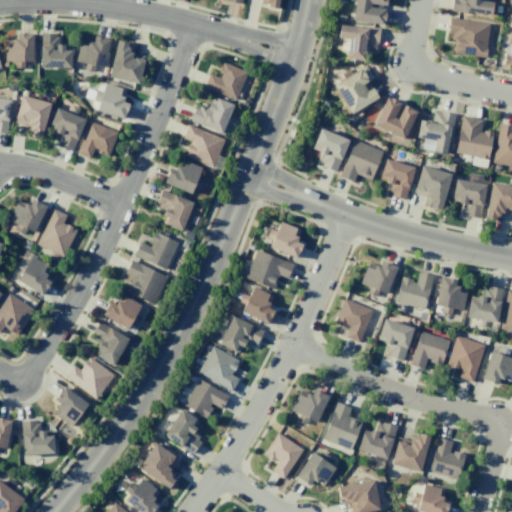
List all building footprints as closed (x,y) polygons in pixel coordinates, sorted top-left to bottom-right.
[(353,0),(351,21),(383,24),(385,7),(385,0),(353,0)] [(450,0),(450,10),(489,15),(491,1),(481,0),(450,0)] [(487,21),(447,19),(447,33),(453,33),(452,54),(485,56),(487,21)] [(337,38),(348,39),(346,58),(364,60),(365,49),(376,50),(378,29),(338,25),(337,38)] [(511,31),(509,31),(502,63),(511,65),(511,31)] [(20,61),(31,62),(32,33),(16,33),(16,39),(3,39),(3,61),(20,61)] [(70,68),(70,46),(56,45),(56,33),(39,33),(39,68),(70,68)] [(102,67),(108,39),(92,35),(91,42),(79,39),(74,61),(102,67)] [(107,77),(138,83),(143,56),(131,53),(133,43),(114,40),(107,77)] [(207,73),(202,87),(235,100),(245,71),(222,63),(217,77),(207,73)] [(376,99),(367,80),(371,78),(365,66),(332,82),(351,120),(362,114),(358,108),(376,99)] [(125,90),(103,83),(95,110),(123,119),(127,104),(121,102),(125,90)] [(28,125),(25,135),(40,138),(48,102),(19,96),(13,121),(28,125)] [(188,120),(220,134),(233,105),(211,96),(206,108),(195,104),(188,120)] [(0,132),(5,133),(10,100),(0,98),(0,132)] [(372,126),(403,139),(415,111),(384,98),(372,126)] [(83,118),(54,108),(49,124),(59,127),(53,144),(72,151),(83,118)] [(415,137),(433,141),(431,151),(445,154),(453,114),(432,110),(430,122),(418,120),(415,137)] [(454,153),(487,157),(491,132),(479,131),(481,119),(459,116),(454,153)] [(116,132),(88,121),(75,153),(89,159),(92,150),(107,156),(116,132)] [(491,163),(511,166),(511,133),(511,127),(511,125),(497,123),(491,163)] [(222,139),(186,125),(181,138),(189,141),(183,157),(211,167),(222,139)] [(347,140),(319,128),(310,149),(323,154),(318,165),(334,172),(347,140)] [(381,151),(353,139),(338,176),(352,182),(355,174),(369,180),(381,151)] [(378,180),(391,183),(388,195),(403,200),(413,167),(384,159),(378,180)] [(196,177),(200,167),(181,160),(177,171),(168,168),(162,183),(189,193),(192,186),(198,189),(202,180),(196,177)] [(422,206),(440,210),(448,173),(418,166),(413,193),(424,196),(422,206)] [(478,218),(484,184),(454,179),(450,200),(463,202),(460,215),(478,218)] [(511,185),(488,183),(484,218),(501,220),(502,213),(511,214),(511,185)] [(180,230),(191,202),(160,190),(154,205),(165,210),(160,222),(180,230)] [(32,232),(45,206),(31,199),(27,205),(17,199),(6,219),(16,224),(13,230),(22,235),(26,229),(32,232)] [(63,256),(75,229),(61,223),(65,214),(51,208),(35,245),(63,256)] [(268,246),(295,258),(301,244),(294,241),(299,230),(279,221),(274,231),(269,229),(265,237),(271,240),(268,246)] [(138,242),(131,256),(166,271),(178,242),(153,232),(147,246),(138,242)] [(286,278),(291,262),(252,251),(244,279),(273,288),(277,276),(286,278)] [(19,272),(15,282),(42,294),(48,281),(43,279),(49,266),(22,254),(15,270),(19,272)] [(123,273),(131,277),(124,291),(153,304),(165,276),(129,260),(123,273)] [(368,287),(367,290),(383,297),(396,267),(381,260),(378,267),(367,262),(358,283),(368,287)] [(431,275),(417,272),(415,280),(399,277),(393,302),(423,309),(431,275)] [(464,287),(453,286),(454,278),(437,277),(434,306),(462,309),(464,287)] [(465,317),(496,322),(501,288),(485,286),(483,299),(468,297),(465,317)] [(272,296),(250,287),(240,313),(266,324),(271,310),(266,308),(272,296)] [(511,330),(511,290),(505,290),(499,329),(511,330)] [(0,329),(1,327),(16,335),(31,307),(4,293),(0,301),(0,329)] [(135,325),(139,317),(134,314),(139,305),(119,294),(113,304),(108,301),(101,315),(125,329),(129,322),(135,325)] [(344,337),(358,342),(370,309),(342,299),(333,322),(347,327),(344,337)] [(218,345),(238,353),(242,342),(254,347),(261,330),(229,316),(218,345)] [(384,355),(401,360),(412,328),(382,318),(375,340),(388,344),(384,355)] [(127,338),(98,322),(89,338),(98,343),(92,354),(112,365),(127,338)] [(408,364),(422,368),(425,359),(440,364),(448,340),(419,331),(408,364)] [(483,345),(454,336),(445,365),(459,369),(457,377),(471,382),(483,345)] [(237,378),(230,375),(237,360),(210,346),(196,373),(230,391),(237,378)] [(509,381),(511,371),(511,358),(489,351),(480,380),(497,385),(499,378),(509,381)] [(78,370),(71,364),(62,376),(94,400),(112,375),(87,357),(78,370)] [(181,406),(205,418),(211,406),(220,410),(227,395),(195,379),(181,406)] [(69,426),(86,403),(62,387),(53,399),(59,403),(51,414),(69,426)] [(289,411),(315,422),(327,396),(312,389),(310,395),(298,390),(289,411)] [(359,420),(347,416),(349,406),(332,402),(322,441),(351,449),(359,420)] [(190,453),(200,438),(191,432),(198,421),(179,409),(162,435),(190,453)] [(0,448),(4,449),(9,420),(0,418),(0,448)] [(52,454),(51,433),(38,433),(38,421),(20,421),(21,455),(52,454)] [(360,429),(356,452),(386,458),(394,425),(378,422),(376,433),(360,429)] [(270,471),(282,478),(301,449),(275,433),(262,454),(275,463),(270,471)] [(389,464),(418,472),(427,438),(411,433),(408,440),(396,437),(389,464)] [(457,479),(463,454),(448,450),(450,441),(435,437),(427,471),(457,479)] [(167,489),(174,479),(166,474),(176,459),(153,443),(136,468),(167,489)] [(295,477),(309,485),(311,480),(322,486),(333,465),(308,452),(295,477)] [(122,500),(137,511),(150,511),(155,505),(151,502),(158,492),(139,478),(122,500)] [(338,499),(347,498),(349,511),(366,511),(378,509),(372,479),(336,487),(338,499)] [(0,511),(12,511),(22,498),(0,482),(0,511)] [(443,489),(422,483),(419,493),(413,492),(411,501),(418,503),(416,511),(419,511),(444,511),(447,503),(440,502),(443,489)] [(125,511),(113,502),(104,511),(125,511)]
